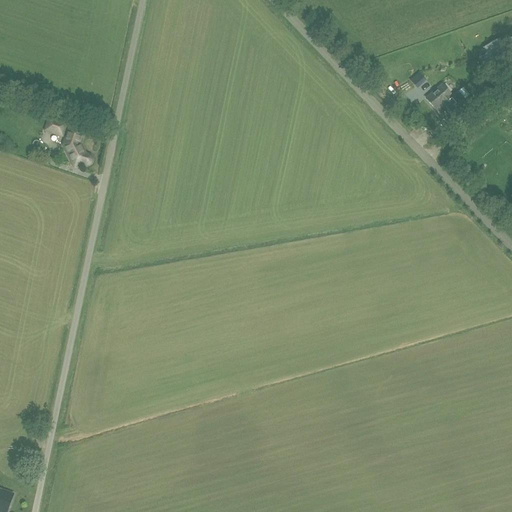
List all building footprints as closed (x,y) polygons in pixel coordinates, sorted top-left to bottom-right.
[(498,40),(483,48),(486,54),(480,57),(484,66),(506,54),(498,40)] [(447,101),(452,97),(452,96),(442,85),(426,98),(437,110),(442,105),(444,108),(447,105),(446,104),(448,103),(447,101)] [(465,89),(461,92),(466,100),(470,97),(465,89)] [(454,119),(464,110),(468,107),(466,104),(468,102),(458,91),(452,96),(452,97),(447,101),(448,103),(446,104),(447,105),(444,108),(445,109),(444,110),(444,112),(447,115),(448,115),(449,114),(454,119)] [(66,125),(49,119),(45,131),(62,136),(66,125)] [(89,156),(88,155),(85,154),(80,144),(81,141),(82,140),(83,136),(83,134),(84,130),(70,126),(63,145),(75,167),(82,164),(85,165),(86,165),(87,164),(88,164),(89,163),(90,162),(90,161),(90,160),(90,159),(90,158),(90,157),(89,156)] [(453,234),(463,232),(462,224),(452,225),(453,234)] [(6,511),(13,494),(0,489),(0,511),(6,511)]
